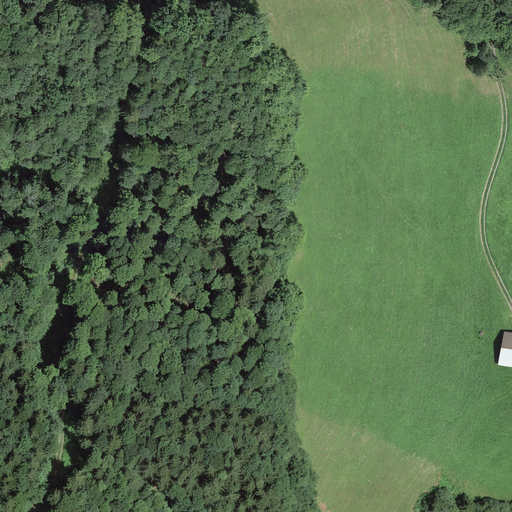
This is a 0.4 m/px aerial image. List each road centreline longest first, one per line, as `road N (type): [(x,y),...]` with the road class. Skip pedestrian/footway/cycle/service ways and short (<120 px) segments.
road 1 (track): [(146,0),(103,209),(58,334),(61,445),(39,511)]
road 2 (track): [(511,299),(485,232),(506,113),(494,58),(494,0)]
